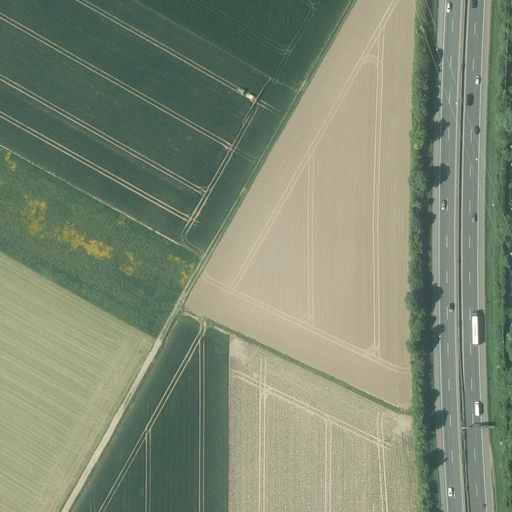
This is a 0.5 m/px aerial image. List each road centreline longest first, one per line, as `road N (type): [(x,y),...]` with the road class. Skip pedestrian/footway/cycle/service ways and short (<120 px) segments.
road 1 (track): [(64,511),(352,0)]
road 2 (motorway): [(480,511),(470,218),(477,0)]
road 3 (motorway): [(454,0),(447,275),(456,511)]
road 4 (track): [(178,307),(415,414)]
